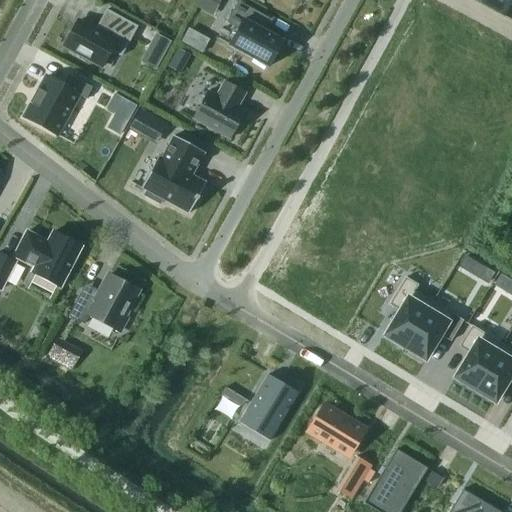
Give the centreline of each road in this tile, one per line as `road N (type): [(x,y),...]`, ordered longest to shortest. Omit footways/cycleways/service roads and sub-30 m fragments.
road 1 (residential): [(402,0),(238,308)]
road 2 (residential): [(350,0),(196,282)]
road 3 (residential): [(511,474),(238,308)]
road 4 (residential): [(196,282),(0,132)]
road 5 (unclassified): [(165,511),(0,400)]
